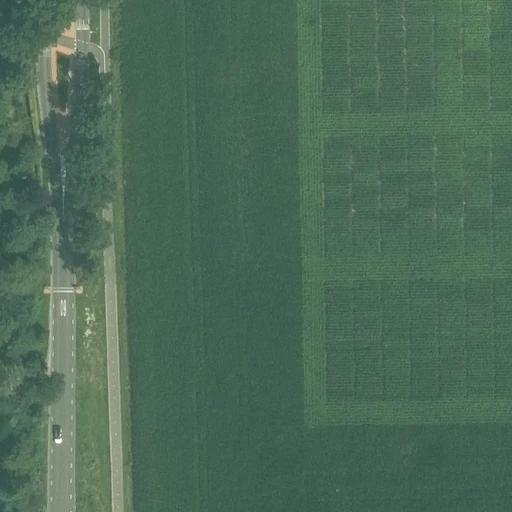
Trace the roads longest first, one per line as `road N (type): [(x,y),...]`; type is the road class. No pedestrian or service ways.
road 1 (secondary): [(58,511),(62,221)]
road 2 (secondary): [(62,221),(79,105),(78,0)]
road 3 (secondary): [(48,0),(62,221)]
